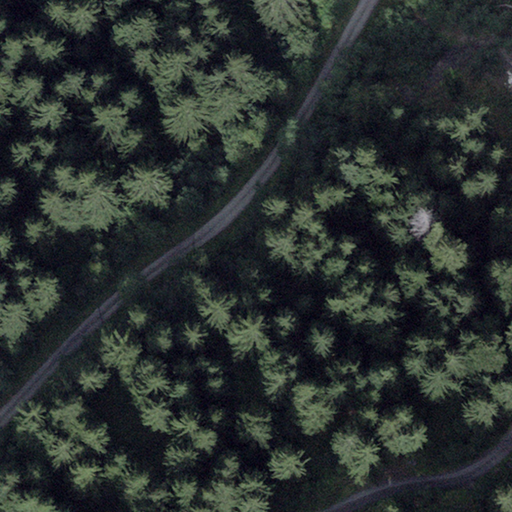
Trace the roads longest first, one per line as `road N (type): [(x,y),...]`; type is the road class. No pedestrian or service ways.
road 1 (track): [(0,419),(247,185),(362,0)]
road 2 (track): [(511,439),(482,467),(447,481),(357,492),(321,511)]
